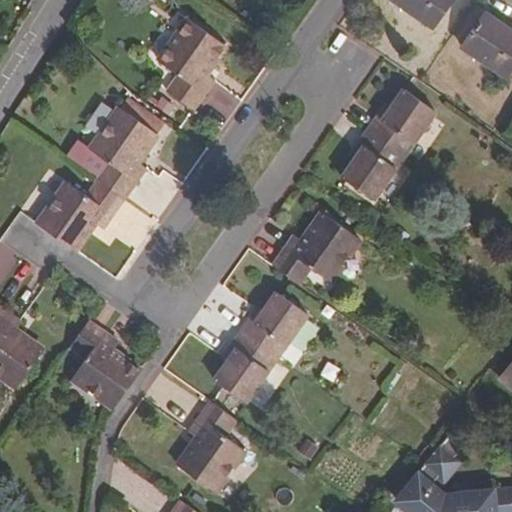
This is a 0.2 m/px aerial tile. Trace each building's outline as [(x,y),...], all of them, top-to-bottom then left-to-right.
[(449,0),(392,0),(432,26),(449,0)] [(511,65),(511,33),(486,15),(464,47),(505,76),(511,65)] [(225,45),(190,21),(161,63),(179,76),(167,92),(192,110),(213,79),(205,74),(225,45)] [(368,131),(403,156),(435,112),(405,90),(391,110),(386,106),(368,131)] [(99,180),(124,196),(144,167),(136,162),(157,134),(119,108),(89,150),(110,164),(99,180)] [(372,200),(403,156),(368,131),(350,157),(354,160),(341,178),(372,200)] [(124,196),(99,180),(87,197),(66,183),(39,223),(76,249),(95,222),(102,227),(124,196)] [(360,240),(322,213),(302,241),(294,235),(273,265),(300,284),(310,268),(330,281),(360,240)] [(0,286),(21,256),(0,241),(0,286)] [(259,307),(241,333),(275,357),(306,313),(276,292),(263,310),(259,307)] [(20,322),(0,307),(0,375),(16,387),(43,350),(14,330),(20,322)] [(139,370),(112,352),(119,342),(88,321),(70,347),(86,358),(72,378),(113,407),(139,370)] [(275,357),(241,333),(223,360),(226,363),(214,380),(243,402),(275,357)] [(511,366),(502,379),(511,387),(511,366)] [(225,436),(236,420),(210,402),(189,433),(197,438),(178,465),(214,491),(243,450),(225,436)] [(511,511),(511,489),(483,492),(482,492),(481,490),(478,489),(475,489),(472,489),(469,489),(467,490),(465,492),(463,495),(446,497),(432,486),(440,477),(445,481),(461,462),(456,457),(463,449),(449,437),(413,480),(415,482),(398,502),(410,511),(511,511)] [(198,511),(181,500),(171,511),(198,511)]
